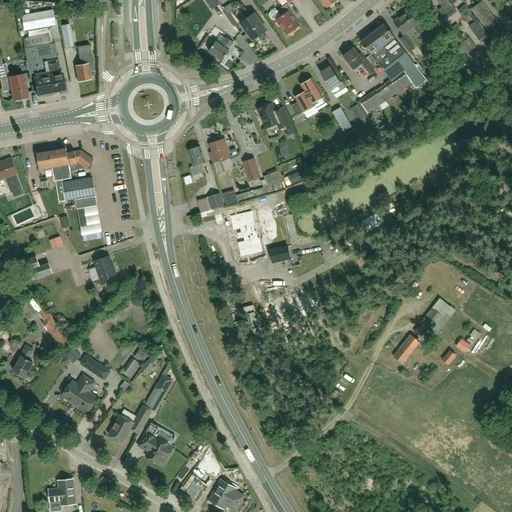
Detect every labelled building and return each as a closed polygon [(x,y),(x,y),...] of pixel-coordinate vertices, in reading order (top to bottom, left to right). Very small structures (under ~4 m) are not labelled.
[(437,0),(443,7),(439,10),(446,20),(456,12),(451,5),(457,0),(456,0),(437,0)] [(197,2),(187,9),(192,15),(201,8),(197,2)] [(500,47),(510,39),(481,2),(472,9),(500,47)] [(292,31),(299,26),(293,17),(294,17),(286,5),(277,11),(275,9),(271,12),(270,14),(270,16),(272,18),(274,20),(276,20),(277,21),(276,22),(279,26),(281,26),(287,35),(289,34),(290,34),(292,33),(292,31)] [(472,14),(465,5),(458,11),(465,20),(472,14)] [(403,34),(420,22),(411,9),(394,22),(403,34)] [(253,40),(266,30),(254,14),(242,23),(253,40)] [(477,20),(469,26),(481,43),(490,37),(477,20)] [(383,70),(406,53),(393,37),(394,37),(384,24),(361,42),(371,55),(383,70)] [(65,49),(74,47),(70,25),(61,26),(65,49)] [(41,36),(51,93),(65,91),(62,73),(60,73),(55,44),(51,44),(49,34),(41,36)] [(221,35),(216,41),(209,51),(222,61),(230,51),(228,50),(233,42),(227,38),(226,39),(221,35)] [(415,48),(405,35),(400,39),(409,52),(415,48)] [(51,93),(41,36),(24,39),(26,49),(25,49),(27,61),(26,62),(25,63),(26,70),(27,71),(29,70),(31,80),(34,79),(37,96),(51,93)] [(462,43),(469,52),(476,47),(469,38),(462,43)] [(371,75),(375,72),(360,53),(358,54),(353,48),(343,56),(354,69),(362,63),(371,75)] [(78,82),(87,80),(91,79),(90,71),(92,71),(90,64),(88,64),(87,57),(79,58),(81,65),(75,66),(78,82)] [(16,100),(16,101),(21,100),(20,99),(27,98),(23,75),(9,77),(5,64),(2,65),(0,65),(0,80),(3,91),(11,90),(13,100),(16,100)] [(321,71),(322,72),(321,73),(333,94),(339,90),(340,92),(346,88),(342,82),(340,83),(330,67),(329,68),(329,67),(327,67),(321,70),(321,71)] [(386,101),(412,84),(404,71),(385,84),(386,84),(376,91),(376,90),(359,101),(368,113),(371,117),(389,105),(386,101)] [(314,103),(323,98),(320,92),(312,78),(301,85),(305,92),(295,98),(298,102),(292,106),(297,116),(315,106),(314,103)] [(275,111),(272,104),(270,104),(268,103),(263,105),(262,108),(258,110),(266,129),(274,125),(278,127),(279,130),(290,125),(283,108),(275,111)] [(344,107),(335,113),(344,129),(354,122),(344,107)] [(213,163),(230,157),(224,139),(210,144),(213,152),(210,153),(213,163)] [(193,176),(203,173),(200,164),(205,163),(200,147),(198,148),(197,146),(192,148),(192,150),(188,151),(193,166),(190,167),(190,169),(192,175),(193,176)] [(284,158),(292,153),(288,147),(281,152),(284,158)] [(88,169),(94,160),(81,151),(74,152),(74,153),(67,154),(66,149),(37,154),(40,172),(52,169),(54,181),(71,178),(70,172),(86,169),(86,168),(88,169)] [(14,198),(23,194),(21,189),(22,189),(16,174),(17,174),(11,158),(2,162),(2,163),(0,164),(0,180),(5,178),(11,193),(12,193),(14,198)] [(259,178),(253,159),(244,162),(250,181),(259,178)] [(95,196),(92,178),(63,183),(66,201),(95,196)] [(234,191),(222,194),(225,206),(254,197),(252,191),(235,196),(234,191)] [(212,210),(224,206),(220,194),(208,197),(212,210)] [(77,209),(82,236),(102,232),(97,206),(77,209)] [(17,225),(34,221),(31,210),(15,214),(17,225)] [(252,212),(230,216),(233,230),(240,229),(241,232),(240,233),(237,234),(238,238),(242,237),(244,238),(244,241),(237,243),(240,257),(262,252),(259,238),(257,239),(256,232),(254,232),(253,226),(255,225),(252,212)] [(295,215),(287,217),(295,245),(302,243),(295,215)] [(55,250),(64,247),(61,237),(52,241),(55,250)] [(287,246),(282,247),(270,250),(273,263),(290,259),(287,246)] [(105,278),(117,275),(114,268),(113,269),(109,256),(94,261),(102,285),(107,283),(105,278)] [(54,268),(34,274),(35,279),(55,273),(54,268)] [(422,320),(433,328),(438,332),(451,317),(449,315),(446,312),(443,316),(432,308),(422,320)] [(62,348),(70,341),(46,310),(39,315),(44,322),(42,324),(47,330),(48,329),(62,348)] [(143,330),(151,326),(148,319),(140,323),(143,330)] [(420,336),(426,327),(421,323),(414,331),(420,336)] [(402,364),(420,342),(410,335),(393,357),(402,364)] [(459,348),(470,353),(474,344),(462,339),(459,348)] [(27,360),(33,350),(26,346),(17,362),(18,363),(13,371),(17,373),(16,374),(17,375),(21,378),(23,378),(23,377),(24,378),(33,363),(27,360)] [(456,356),(450,351),(449,351),(442,360),(449,366),(456,356)] [(112,373),(105,368),(92,359),(86,356),(81,364),(86,368),(99,377),(106,381),(112,373)] [(136,360),(129,373),(136,376),(142,363),(136,360)] [(144,365),(139,371),(145,376),(147,374),(148,375),(153,368),(147,363),(145,366),(144,365)] [(62,397),(73,404),(77,407),(86,414),(97,398),(87,392),(89,388),(91,389),(95,383),(89,379),(83,376),(77,385),(72,381),(62,397)] [(164,376),(157,389),(164,393),(172,380),(164,376)] [(144,406),(136,420),(144,424),(152,410),(144,406)] [(131,429),(138,433),(144,424),(136,420),(134,423),(120,415),(109,435),(122,443),(131,429)] [(155,462),(158,464),(161,459),(166,462),(169,458),(174,448),(171,446),(169,445),(151,435),(156,427),(151,424),(146,432),(138,446),(148,452),(145,456),(149,458),(149,460),(153,463),(155,462)] [(199,437),(191,451),(195,454),(204,440),(199,437)] [(219,470),(212,457),(204,471),(215,477),(219,470)] [(73,483),(71,483),(70,479),(58,481),(59,489),(49,490),(50,503),(61,501),(61,505),(75,504),(73,483)] [(224,509),(235,489),(220,481),(209,500),(224,509)]
